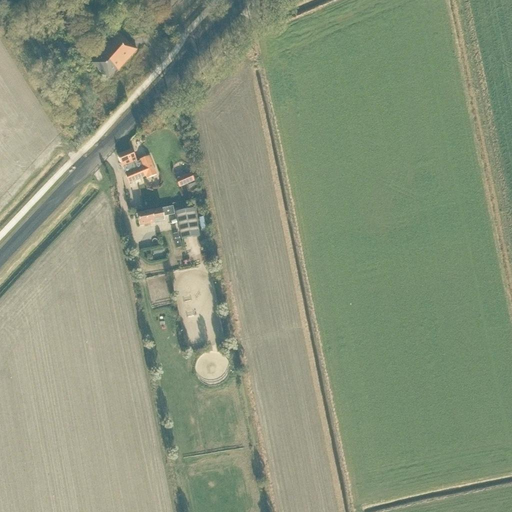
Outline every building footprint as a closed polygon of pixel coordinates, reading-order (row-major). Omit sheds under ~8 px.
[(100,56),(92,65),(97,69),(98,71),(101,74),(103,75),(108,79),(116,70),(118,71),(136,51),(117,34),(99,55),(100,56)] [(124,175),(128,184),(146,177),(147,179),(156,175),(148,157),(139,161),(139,162),(136,163),(131,150),(117,156),(122,169),(127,167),(129,173),(124,175)] [(179,188),(194,182),(190,174),(175,180),(179,188)] [(168,208),(164,208),(161,209),(137,214),(139,227),(154,224),(153,219),(163,217),(166,216),(172,215),(171,208),(168,209),(168,208)] [(193,210),(175,213),(180,241),(198,237),(193,210)]
